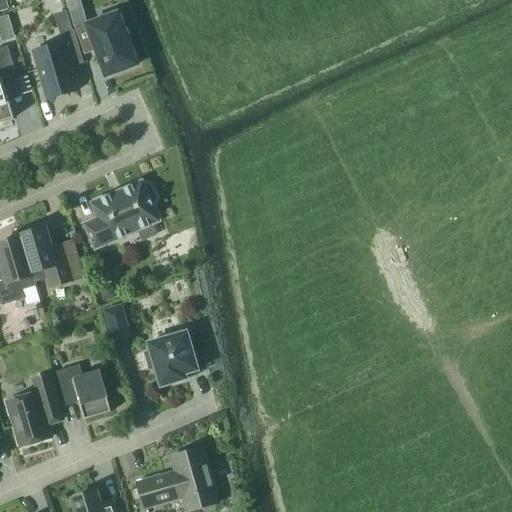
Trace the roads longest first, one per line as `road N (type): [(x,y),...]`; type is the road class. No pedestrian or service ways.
road 1 (residential): [(0,212),(148,148),(128,105),(0,160)]
road 2 (residential): [(0,495),(206,406)]
